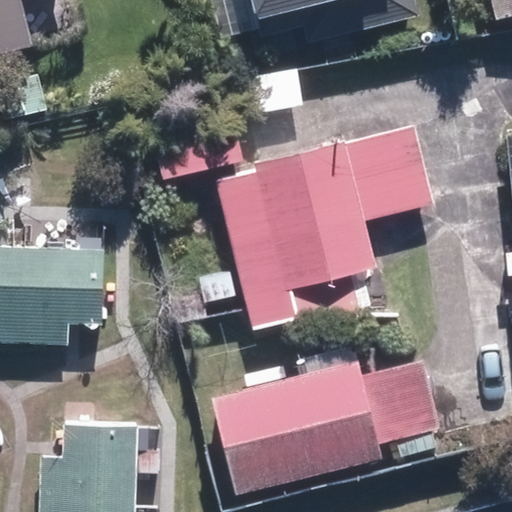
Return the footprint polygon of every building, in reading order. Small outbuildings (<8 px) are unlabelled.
[(0,0),(0,42),(38,33),(29,0),(0,0)] [(253,0),(262,33),(307,21),(313,42),(416,15),(411,0),(253,0)] [(511,0),(501,0),(504,9),(511,6),(511,0)] [(159,132),(168,171),(242,153),(232,115),(159,132)] [(418,119),(259,158),(261,168),(223,177),(258,320),(298,311),(291,283),(376,262),(364,213),(437,195),(418,119)] [(101,244),(0,241),(0,333),(72,335),(72,318),(99,319),(101,244)] [(216,391),(240,486),(384,450),(381,436),(437,422),(421,359),(365,373),(361,355),(216,391)] [(138,511),(141,423),(74,421),(73,452),(42,451),(40,511),(138,511)]
